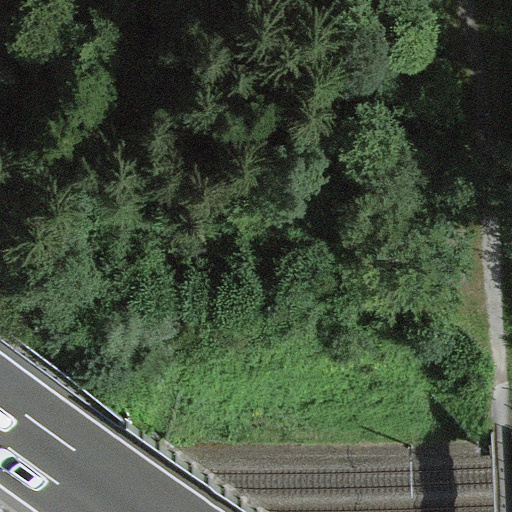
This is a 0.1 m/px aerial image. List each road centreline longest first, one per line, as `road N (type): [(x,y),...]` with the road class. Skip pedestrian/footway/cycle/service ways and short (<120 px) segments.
road 1 (track): [(464,0),(481,80),(504,415)]
road 2 (motorway): [(121,511),(0,423)]
